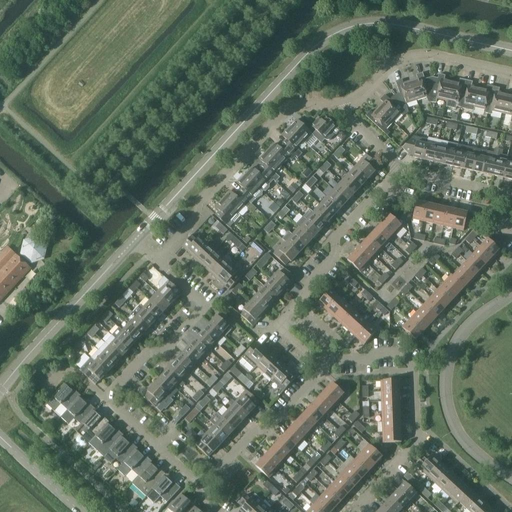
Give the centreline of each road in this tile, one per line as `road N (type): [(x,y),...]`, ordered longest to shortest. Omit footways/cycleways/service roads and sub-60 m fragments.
road 1 (tertiary): [(134,240),(325,38),(375,23),(511,50)]
road 2 (residential): [(355,511),(417,437),(413,372),(403,353),(332,360),(324,369)]
road 3 (residential): [(397,172),(337,236),(310,289),(274,327),(324,369)]
road 4 (residential): [(158,260),(284,107),(342,101)]
road 5 (residential): [(511,478),(466,446),(445,394),(454,346),(511,295)]
road 6 (unknown): [(68,164),(216,0)]
road 7 (tertiary): [(0,388),(134,240)]
road 8 (residential): [(342,101),(409,55),(511,71)]
road 9 (residential): [(105,400),(200,310),(165,272)]
road 10 (residential): [(202,487),(324,369)]
road 11 (residential): [(511,202),(397,172)]
